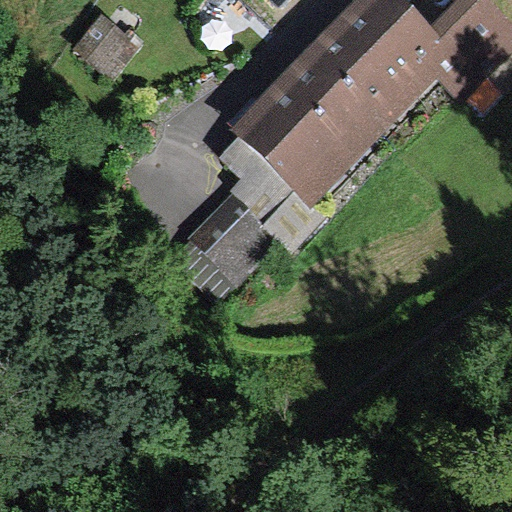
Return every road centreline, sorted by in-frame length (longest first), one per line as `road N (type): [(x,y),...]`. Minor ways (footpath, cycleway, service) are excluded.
road 1 (track): [(227,511),(415,343),(511,279)]
road 2 (residential): [(332,0),(175,160)]
